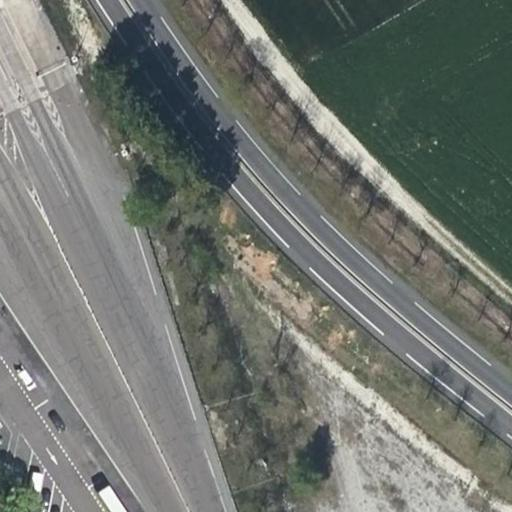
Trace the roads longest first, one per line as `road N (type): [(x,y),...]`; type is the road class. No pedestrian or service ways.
road 1 (motorway): [(111,0),(249,185),(332,266),(511,416)]
road 2 (motorway): [(511,380),(329,233),(202,89),(140,0)]
road 3 (motorway): [(219,511),(0,30)]
road 4 (track): [(511,302),(325,137),(220,0)]
road 5 (motorway): [(0,204),(174,511)]
